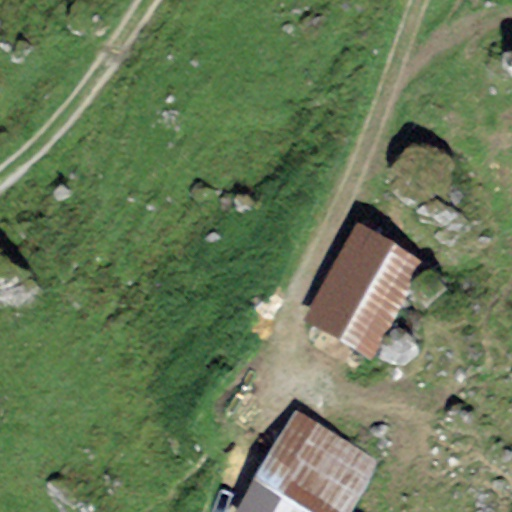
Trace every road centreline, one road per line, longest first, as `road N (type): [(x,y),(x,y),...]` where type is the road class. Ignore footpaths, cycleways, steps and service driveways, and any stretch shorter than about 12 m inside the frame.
road 1 (track): [(418,0),(277,368)]
road 2 (track): [(0,179),(63,126),(150,0)]
